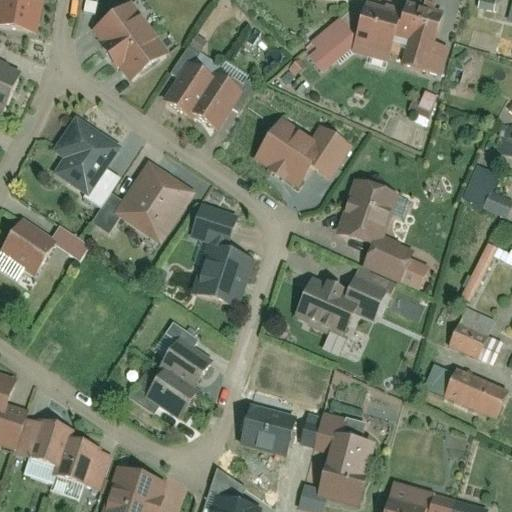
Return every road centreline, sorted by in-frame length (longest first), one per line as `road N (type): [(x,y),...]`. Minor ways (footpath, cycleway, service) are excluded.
road 1 (residential): [(0,352),(145,453),(170,458),(209,449),(280,251),(282,231),(272,218)]
road 2 (residential): [(272,218),(59,70)]
road 3 (residential): [(59,70),(0,187)]
